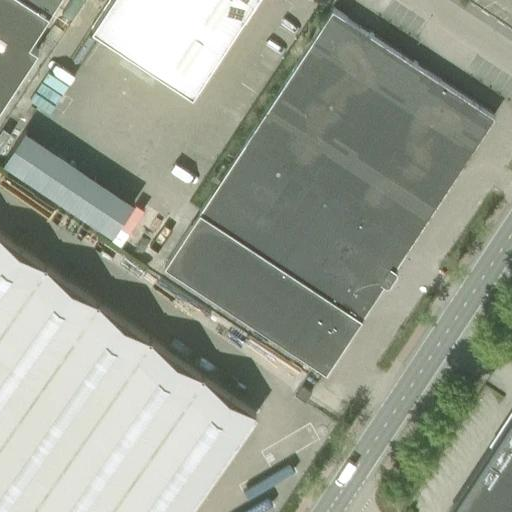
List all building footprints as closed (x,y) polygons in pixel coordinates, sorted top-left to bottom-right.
[(0,0),(0,107),(38,49),(29,43),(49,13),(57,0),(0,0)] [(107,0),(91,24),(160,70),(189,89),(193,91),(251,3),(252,0),(107,0)] [(494,114),(332,7),(244,142),(319,191),(406,248),(494,114)] [(78,44),(72,53),(81,59),(87,50),(78,44)] [(120,233),(143,198),(31,124),(8,158),(120,233)] [(406,248),(319,191),(244,142),(200,209),(319,287),(362,315),(406,248)] [(362,315),(319,287),(200,209),(164,263),(326,369),(362,315)] [(0,511),(185,511),(255,412),(0,233),(0,511)] [(305,401),(311,391),(301,385),(295,395),(305,401)] [(511,511),(511,413),(447,511),(511,511)]
